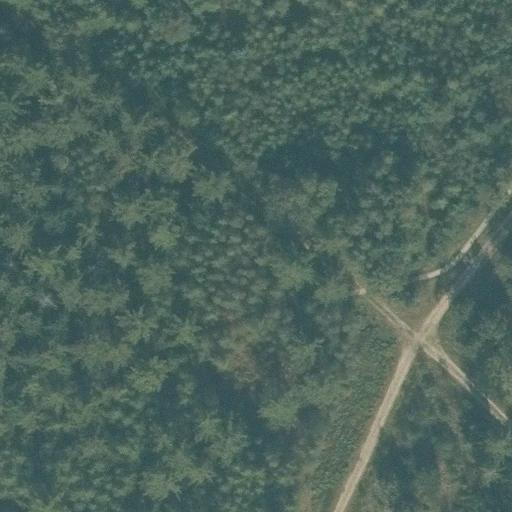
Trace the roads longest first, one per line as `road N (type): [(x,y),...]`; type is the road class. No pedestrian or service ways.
road 1 (track): [(342,511),(421,345)]
road 2 (track): [(421,345),(511,230)]
